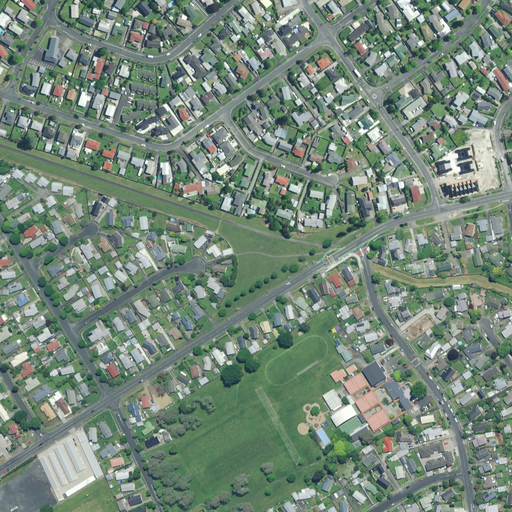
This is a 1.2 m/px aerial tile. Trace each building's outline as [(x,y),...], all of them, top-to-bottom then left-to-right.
[(35,6),(29,0),(20,0),(21,1),(30,11),(35,6)] [(119,10),(124,2),(124,0),(116,0),(113,6),(114,6),(111,10),(117,12),(119,9),(119,10)] [(471,0),(470,0),(461,0),(458,5),(463,10),(471,0)] [(152,11),(143,1),(137,6),(138,6),(135,9),(137,11),(140,8),(146,16),(152,11)] [(262,12),(256,1),(250,4),(255,15),(262,12)] [(339,10),(332,1),(327,4),(334,14),(339,10)] [(450,8),(444,1),(440,4),(446,11),(450,8)] [(511,1),(510,1),(510,2),(508,1),(507,3),(505,2),(505,3),(502,1),(499,5),(502,7),(502,8),(511,13),(511,1)] [(193,10),(191,4),(184,7),(187,14),(193,21),(198,16),(193,10)] [(397,18),(397,17),(396,9),(394,4),(387,7),(388,11),(390,19),(396,18),(397,18)] [(404,5),(402,7),(404,10),(402,11),(409,21),(420,14),(417,10),(413,12),(407,4),(405,6),(404,5)] [(13,10),(6,6),(3,11),(10,15),(13,10)] [(254,19),(243,6),(238,11),(244,18),(242,20),(245,23),(248,21),(250,23),(254,19)] [(439,11),(435,6),(430,10),(434,14),(439,11)] [(28,12),(22,8),(16,17),(25,23),(28,19),(25,17),(28,12)] [(459,14),(455,8),(444,16),(449,22),(459,14)] [(117,14),(109,11),(107,17),(114,20),(117,14)] [(500,13),(497,11),(493,14),(496,17),(503,26),(505,24),(506,25),(511,21),(503,12),(501,14),(500,13)] [(9,17),(1,12),(0,13),(0,25),(3,27),(9,17)] [(382,13),(375,14),(377,19),(376,20),(379,29),(383,35),(389,31),(385,26),(382,13)] [(425,19),(422,14),(416,18),(420,23),(425,19)] [(434,15),(433,14),(428,16),(429,18),(428,18),(430,22),(432,21),(434,28),(439,33),(444,28),(439,23),(436,15),(434,15)] [(94,21),(82,15),(79,22),(91,27),(94,21)] [(185,17),(182,15),(181,18),(177,17),(175,24),(187,28),(189,21),(184,20),(185,17)] [(291,28),(301,20),(297,15),(293,18),(290,20),(291,21),(288,23),(291,28)] [(144,22),(135,19),(133,28),(136,29),(137,27),(140,28),(141,25),(142,25),(144,22)] [(248,29),(246,27),(244,29),(243,28),(241,29),(235,19),(228,23),(231,28),(232,27),(236,34),(242,30),(242,31),(245,34),(246,36),(248,35),(247,34),(249,31),(248,29)] [(109,24),(106,23),(106,25),(99,22),(97,29),(107,32),(109,26),(109,24)] [(246,27),(248,29),(249,28),(251,31),(255,28),(251,24),(251,25),(248,22),(244,25),(246,27)] [(292,28),(291,28),(288,23),(287,22),(279,28),(280,29),(279,30),(283,37),(293,30),(291,28),(292,28)] [(347,37),(352,42),(369,27),(364,22),(347,37)] [(120,24),(116,23),(115,25),(114,25),(111,34),(116,36),(117,32),(123,34),(125,28),(119,26),(120,24)] [(21,30),(11,24),(10,27),(8,26),(7,28),(8,28),(7,29),(18,35),(21,30)] [(164,37),(165,40),(168,39),(167,35),(170,34),(171,37),(175,35),(171,26),(170,26),(169,24),(165,26),(166,28),(160,31),(163,37),(164,37)] [(432,38),(427,24),(420,27),(425,40),(432,38)] [(156,26),(150,25),(148,32),(155,34),(156,30),(155,29),(156,26)] [(308,32),(303,25),(297,29),(299,31),(292,36),(288,39),(287,36),(283,39),(290,49),(293,47),(292,45),(296,42),(305,35),(304,35),(308,32)] [(497,30),(492,25),(487,29),(497,40),(499,38),(501,40),(504,37),(502,35),(504,33),(499,28),(497,30)] [(221,33),(218,35),(223,40),(231,33),(225,27),(220,32),(221,33)] [(274,34),(270,29),(262,35),(267,43),(272,39),(270,36),(274,34)] [(0,36),(0,40),(10,47),(14,40),(8,37),(9,35),(5,32),(2,37),(0,36)] [(143,36),(131,32),(128,41),(133,43),(134,40),(141,42),(143,36)] [(416,35),(414,33),(412,34),(411,32),(407,35),(409,38),(406,41),(411,49),(416,45),(417,47),(424,43),(422,39),(420,40),(416,35)] [(230,38),(234,43),(238,39),(238,38),(240,37),(238,35),(236,37),(234,34),(230,38)] [(491,45),(490,45),(487,34),(480,36),(484,48),(489,46),(491,50),(497,47),(496,44),(494,44),(493,40),(490,41),(491,45)] [(59,39),(50,37),(48,50),(46,49),(43,60),(56,62),(57,58),(59,59),(60,53),(58,53),(59,49),(57,48),(59,39)] [(222,44),(215,37),(212,41),(214,43),(209,47),(216,55),(220,52),(217,49),(222,44)] [(280,43),(279,40),(272,42),(273,44),(270,45),(272,49),(274,48),(277,54),(284,51),(282,46),(281,43),(280,43)] [(362,45),(359,41),(353,45),(357,49),(361,54),(366,51),(364,49),(367,47),(364,43),(362,45)] [(400,42),(393,47),(394,49),(401,59),(405,56),(401,52),(406,49),(402,43),(401,44),(400,42)] [(478,52),(477,47),(473,42),(467,46),(470,49),(471,57),(476,56),(477,59),(482,58),(481,51),(478,52)] [(226,46),(222,49),(227,55),(231,51),(226,46)] [(75,52),(69,48),(65,56),(74,61),(78,55),(74,53),(75,52)] [(213,56),(206,48),(203,51),(205,54),(200,58),(204,63),(213,56)] [(266,50),(265,49),(264,50),(264,51),(263,52),(261,48),(257,51),(258,52),(257,53),(263,60),(268,56),(270,59),(273,56),(268,49),(266,50)] [(237,52),(245,62),(249,59),(241,49),(237,52)] [(368,56),(364,60),(366,61),(365,62),(371,66),(374,61),(377,53),(371,51),(369,57),(368,56)] [(468,59),(463,52),(458,56),(457,55),(453,58),(459,65),(468,59)] [(87,54),(81,53),(78,61),(83,63),(83,64),(87,66),(90,58),(86,57),(87,54)] [(192,56),(189,54),(185,58),(183,60),(188,65),(190,63),(195,70),(196,72),(193,75),(196,78),(196,77),(198,79),(202,75),(202,76),(206,72),(198,64),(200,62),(193,55),(192,56)] [(241,59),(237,54),(233,57),(236,62),(241,59)] [(399,61),(394,54),(385,61),(386,61),(384,62),(387,67),(389,66),(390,67),(394,64),(395,64),(399,61)] [(483,59),(482,60),(486,65),(492,61),(487,55),(483,58),(483,59)] [(257,67),(261,64),(258,60),(256,61),(253,56),(247,60),(254,71),(258,68),(257,67)] [(217,61),(214,57),(209,61),(212,65),(217,61)] [(331,63),(327,57),(323,59),(322,58),(316,61),(321,69),(331,63)] [(88,73),(86,78),(92,80),(93,78),(98,80),(105,60),(98,58),(93,72),(94,73),(94,75),(88,73)] [(66,62),(61,59),(58,64),(63,67),(66,62)] [(476,67),(471,60),(467,63),(472,69),(473,70),(476,67)] [(117,65),(111,62),(104,72),(110,76),(117,65)] [(374,70),(378,76),(378,75),(380,77),(384,74),(383,72),(386,69),(386,68),(387,67),(384,62),(382,64),(374,70)] [(456,76),(452,62),(443,64),(445,71),(447,70),(450,78),(456,76)] [(128,67),(121,65),(118,75),(127,78),(129,72),(127,71),(128,67)] [(246,69),(238,65),(235,72),(241,74),(239,77),(245,80),(249,71),(245,70),(246,69)] [(314,72),(310,65),(306,68),(310,75),(314,72)] [(186,74),(180,66),(177,68),(178,71),(172,75),(176,81),(186,74)] [(511,83),(511,82),(511,71),(507,66),(502,70),(511,83)] [(332,71),(330,68),(325,71),(332,81),(339,76),(334,70),(332,71)] [(489,73),(483,68),(480,71),(489,79),(492,76),(489,73)] [(502,75),(496,68),(491,72),(495,76),(504,91),(511,86),(509,83),(507,80),(505,80),(502,75)] [(216,75),(213,70),(203,78),(206,82),(216,75)] [(445,76),(441,71),(435,75),(433,72),(429,75),(435,83),(445,76)] [(310,82),(302,72),(298,75),(300,76),(296,79),(302,87),(303,86),(304,86),(310,82)] [(39,79),(38,73),(31,73),(32,79),(31,86),(37,87),(39,79)] [(160,87),(167,88),(169,78),(167,73),(160,75),(162,79),(160,87)] [(237,83),(230,74),(225,78),(231,87),(237,83)] [(191,81),(188,77),(181,82),(184,86),(191,81)] [(429,93),(429,84),(425,78),(419,82),(419,83),(422,88),(423,94),(429,93)] [(341,81),(339,79),(334,83),(336,86),(334,86),(337,90),(338,93),(347,86),(342,80),(341,81)] [(211,90),(205,81),(201,84),(207,92),(211,90)] [(223,86),(216,82),(213,87),(218,90),(215,92),(219,97),(227,91),(223,86)] [(50,85),(43,83),(40,93),(47,95),(50,85)] [(34,94),(36,89),(24,85),(22,91),(26,92),(26,93),(31,95),(32,93),(34,94)] [(56,86),(55,85),(52,94),(60,97),(61,94),(62,92),(61,92),(63,88),(61,87),(61,86),(57,85),(56,86)] [(288,90),(287,86),(280,87),(281,92),(280,92),(280,94),(282,94),(283,100),(290,99),(289,93),(290,93),(289,90),(288,90)] [(485,91),(477,86),(475,90),(482,95),(485,91)] [(184,91),(189,98),(194,95),(189,88),(184,91)] [(500,96),(496,91),(489,88),(486,94),(492,97),(496,100),(500,96)] [(75,90),(71,89),(70,91),(68,90),(65,98),(73,101),(74,98),(74,99),(75,97),(74,97),(76,93),(74,92),(75,90)] [(409,92),(414,99),(419,96),(414,89),(409,92)] [(85,93),(82,92),(77,105),(84,107),(86,101),(89,101),(90,97),(84,95),(85,93)] [(120,95),(110,92),(108,97),(118,100),(120,95)] [(186,101),(189,99),(184,92),(179,95),(184,101),(185,100),(186,101)] [(213,97),(209,92),(201,98),(206,106),(210,103),(208,101),(213,97)] [(334,99),(329,92),(326,94),(328,97),(324,99),(328,104),(334,99)] [(468,97),(462,92),(460,95),(457,93),(454,97),(455,98),(451,104),(457,108),(461,102),(463,103),(468,97)] [(479,95),(474,92),(470,98),(476,101),(479,95)] [(280,101),(274,93),(269,96),(272,98),(266,103),(270,108),(280,101)] [(406,98),(403,93),(399,96),(400,99),(394,103),(399,109),(412,99),(410,96),(406,98)] [(356,100),(353,94),(349,96),(341,95),(341,102),(341,105),(344,106),(345,103),(351,103),(356,100)] [(104,99),(95,96),(91,108),(97,110),(100,103),(102,104),(104,99)] [(320,97),(319,96),(316,98),(317,99),(314,101),(319,107),(320,112),(326,111),(325,103),(320,97)] [(180,101),(176,97),(168,103),(171,107),(180,101)] [(203,108),(196,97),(190,101),(193,107),(192,108),(195,111),(198,109),(199,110),(203,108)] [(426,105),(420,97),(401,111),(408,120),(413,116),(410,112),(418,106),(421,109),(426,105)] [(484,103),(484,102),(482,101),(482,103),(477,102),(476,110),(483,111),(483,110),(489,110),(489,103),(484,103)] [(364,110),(359,105),(357,103),(353,106),(355,108),(348,114),(346,111),(341,115),(345,120),(350,117),(352,120),(364,110)] [(115,107),(108,105),(104,115),(111,117),(115,107)] [(156,111),(161,117),(167,112),(163,106),(156,111)] [(269,117),(265,106),(259,108),(261,116),(259,116),(260,118),(261,119),(262,119),(269,117)] [(186,114),(185,108),(178,110),(180,117),(183,122),(189,118),(186,114)] [(477,112),(472,110),(467,120),(475,123),(476,122),(483,125),(487,119),(476,114),(477,112)] [(309,116),(306,111),(298,116),(294,111),(290,114),(299,126),(302,124),(301,122),(303,121),(305,122),(309,119),(308,118),(309,116)] [(7,118),(6,121),(4,120),(5,118),(2,117),(1,121),(5,123),(12,126),(15,115),(6,112),(4,117),(7,118)] [(128,114),(128,119),(130,119),(130,120),(132,120),(132,119),(136,119),(136,120),(138,120),(138,119),(140,119),(140,112),(128,112),(128,114)] [(257,127),(259,126),(259,125),(261,124),(258,121),(257,122),(256,122),(249,113),(242,118),(251,131),(253,130),(255,133),(255,132),(257,135),(261,132),(257,127)] [(373,121),(368,114),(366,116),(365,116),(359,120),(359,121),(357,122),(361,128),(363,126),(366,130),(373,124),(372,122),(373,121)] [(159,120),(155,115),(149,119),(148,118),(137,126),(140,130),(142,129),(143,131),(149,126),(149,125),(152,123),(153,124),(155,122),(156,122),(159,120)] [(179,125),(172,115),(166,119),(170,125),(167,127),(170,131),(179,125)] [(452,119),(445,115),(442,121),(447,123),(450,128),(456,124),(452,119)] [(467,119),(460,115),(457,120),(464,124),(467,119)] [(27,118),(20,116),(16,126),(25,129),(27,123),(25,123),(27,118)] [(325,123),(320,116),(317,118),(323,125),(325,123)] [(425,125),(420,118),(416,121),(409,126),(414,132),(425,125)] [(310,123),(315,129),(316,128),(316,127),(318,125),(318,124),(315,119),(310,123)] [(36,122),(32,120),(30,128),(40,131),(42,124),(36,123),(36,122)] [(440,123),(438,120),(431,126),(435,132),(440,129),(437,125),(440,123)] [(270,125),(267,121),(262,124),(265,129),(270,125)] [(338,128),(335,124),(330,128),(333,133),(330,135),(334,140),(342,134),(340,131),(338,128)] [(169,133),(163,126),(161,127),(160,125),(157,127),(157,126),(153,129),(151,131),(153,134),(153,133),(155,136),(158,134),(160,137),(162,135),(164,134),(165,135),(169,133)] [(50,128),(45,126),(42,136),(52,139),(54,134),(52,133),(52,130),(49,129),(50,128)] [(223,127),(211,135),(218,145),(222,142),(221,141),(228,135),(223,127)] [(282,129),(277,127),(274,135),(279,137),(285,139),(287,131),(282,129)] [(379,131),(376,127),(366,134),(372,142),(380,136),(377,132),(379,131)] [(67,133),(59,131),(56,141),(65,144),(67,138),(65,138),(67,133)] [(349,134),(347,131),(346,132),(347,133),(345,135),(346,136),(342,139),(344,143),(345,142),(346,144),(353,140),(349,134)] [(361,136),(358,131),(353,135),(351,136),(355,140),(356,139),(356,140),(361,136)] [(433,134),(432,131),(427,132),(428,135),(421,137),(422,143),(434,141),(433,138),(435,138),(435,135),(434,135),(433,134)] [(267,132),(261,137),(266,143),(274,146),(276,139),(271,137),(267,132)] [(82,138),(72,135),(69,144),(74,146),(75,144),(80,145),(82,138)] [(311,140),(310,139),(311,137),(308,136),(307,139),(303,137),(301,142),(309,145),(311,140)] [(201,141),(203,143),(202,144),(206,148),(210,153),(216,149),(209,139),(208,140),(207,138),(201,141)] [(97,151),(100,143),(89,140),(89,141),(87,140),(85,147),(97,151)] [(224,154),(226,157),(235,151),(227,140),(218,146),(221,149),(222,149),(225,153),(224,154)] [(387,146),(383,140),(377,145),(385,155),(391,150),(390,150),(392,149),(388,145),(387,146)] [(289,152),(291,145),(280,141),(278,147),(289,152)] [(332,151),(332,150),(335,151),(337,146),(334,145),(335,144),(331,142),(330,145),(329,144),(328,149),(332,151)] [(375,149),(371,142),(367,145),(371,152),(375,149)] [(299,145),(295,144),(295,145),(294,145),(291,152),(294,153),(294,154),(302,157),(305,149),(299,147),(299,145)] [(437,149),(434,145),(429,149),(432,154),(430,155),(434,160),(438,158),(447,151),(445,147),(444,148),(444,146),(439,149),(439,148),(437,149)] [(489,155),(487,147),(481,148),(482,149),(472,151),(474,158),(489,155)] [(115,150),(111,148),(110,152),(103,150),(101,156),(112,159),(115,150)] [(468,151),(467,148),(457,150),(458,153),(461,153),(462,157),(459,158),(460,162),(470,159),(469,156),(466,156),(465,152),(468,151)] [(75,151),(68,149),(65,157),(72,159),(75,151)] [(196,154),(193,150),(189,153),(192,158),(191,160),(198,170),(205,165),(202,161),(206,158),(204,156),(205,156),(201,151),(196,154)] [(125,162),(125,160),(127,161),(130,154),(118,151),(116,157),(118,158),(117,159),(125,162)] [(397,156),(394,151),(386,157),(389,161),(388,161),(392,166),(393,165),(394,166),(400,161),(396,156),(397,156)] [(225,157),(221,152),(217,156),(221,161),(225,157)] [(315,155),(311,153),(308,160),(314,162),(314,161),(320,163),(323,157),(315,154),(315,155)] [(341,157),(329,153),(327,160),(329,160),(328,162),(332,163),(333,162),(339,164),(341,157)] [(242,159),(236,154),(233,159),(228,162),(231,168),(238,164),(242,159)] [(347,172),(356,169),(353,156),(347,158),(348,159),(345,160),(347,167),(346,168),(347,172)] [(138,159),(132,157),(130,163),(135,165),(134,166),(138,167),(138,166),(142,167),(144,161),(138,159)] [(181,159),(176,163),(179,168),(180,173),(187,172),(185,163),(181,159)] [(449,164),(448,160),(444,161),(435,162),(436,167),(437,167),(438,171),(437,171),(438,175),(447,173),(447,172),(451,171),(450,168),(449,169),(448,164),(449,164)] [(153,166),(154,162),(148,161),(146,166),(147,166),(145,172),(152,174),(154,167),(153,166)] [(469,164),(469,161),(459,164),(459,167),(463,166),(464,171),(461,171),(461,175),(471,173),(471,169),(468,170),(467,165),(469,164)] [(490,165),(489,161),(479,163),(482,173),(488,172),(487,166),(490,165)] [(110,171),(112,164),(105,162),(102,169),(110,171)] [(168,174),(167,163),(159,163),(159,167),(161,167),(161,174),(168,174)] [(229,169),(225,164),(218,169),(218,168),(215,170),(219,176),(223,173),(224,173),(225,172),(229,169)] [(254,166),(247,164),(245,164),(244,168),(246,169),(243,175),(249,177),(251,172),(252,173),(253,169),(252,169),(254,166)] [(402,172),(406,169),(405,169),(406,168),(403,164),(402,164),(397,168),(393,176),(399,179),(402,172)] [(25,175),(17,169),(12,176),(17,179),(18,178),(21,180),(25,175)] [(270,172),(264,173),(264,177),(262,184),(268,187),(269,183),(272,184),(274,179),(271,178),(270,172)] [(37,179),(30,173),(25,180),(29,183),(30,181),(33,184),(37,179)] [(494,178),(492,174),(490,175),(490,174),(487,175),(488,176),(476,182),(478,188),(494,182),(493,179),(494,178)] [(282,185),(282,184),(286,186),(288,179),(283,177),(277,175),(274,181),(279,183),(279,184),(282,185)] [(367,183),(366,176),(358,177),(358,176),(351,177),(353,186),(367,183)] [(392,182),(391,177),(390,177),(390,176),(384,177),(386,184),(392,182)] [(50,183),(43,177),(37,184),(41,187),(43,185),(46,188),(50,183)] [(412,179),(404,181),(405,187),(414,185),(412,179)] [(204,181),(197,182),(199,195),(202,194),(202,189),(204,189),(204,190),(206,190),(206,195),(219,194),(218,189),(218,190),(217,184),(205,186),(204,181)] [(451,197),(476,191),(474,182),(449,187),(449,185),(444,186),(446,195),(451,194),(451,197)] [(62,184),(52,183),(52,185),(54,185),(53,189),(52,189),(52,192),(58,192),(58,190),(61,190),(62,184)] [(197,190),(196,183),(181,187),(183,194),(197,190)] [(302,184),(298,183),(297,186),(290,184),(288,190),(298,194),(302,184)] [(0,199),(2,201),(11,191),(14,193),(16,190),(14,188),(13,189),(7,184),(1,192),(0,190),(0,199)] [(387,190),(386,184),(377,186),(379,192),(387,190)] [(421,200),(417,185),(410,187),(413,202),(421,200)] [(73,187),(64,187),(63,195),(71,196),(71,194),(73,194),(73,187)] [(323,192),(310,190),(309,197),(318,198),(318,200),(321,201),(321,199),(323,192)] [(239,207),(244,195),(240,193),(239,195),(235,193),(233,197),(235,198),(233,204),(239,207)] [(406,204),(403,194),(398,195),(399,198),(394,199),(393,196),(391,197),(393,205),(394,207),(406,204)] [(76,202),(74,199),(76,198),(75,195),(62,204),(65,209),(76,202)] [(327,205),(326,208),(332,210),(335,201),(336,195),(329,195),(329,200),(327,199),(325,204),(327,205)] [(57,203),(52,196),(47,199),(48,202),(46,204),(49,208),(57,203)] [(104,203),(105,202),(113,208),(117,202),(112,198),(111,199),(107,197),(107,198),(104,196),(101,201),(104,203)] [(365,202),(363,196),(358,197),(360,205),(360,204),(364,218),(370,216),(368,211),(372,210),(370,201),(365,202)] [(387,204),(385,196),(377,197),(379,203),(376,203),(378,210),(386,208),(385,204),(387,204)] [(19,201),(17,197),(5,204),(9,210),(13,207),(15,210),(19,207),(18,205),(20,203),(19,201)] [(220,209),(226,211),(226,210),(228,211),(230,205),(229,205),(231,199),(225,197),(220,209)] [(262,201),(251,197),(249,204),(251,205),(250,208),(255,210),(256,207),(259,208),(258,213),(263,215),(265,209),(264,208),(266,201),(262,200),(262,201)] [(103,204),(94,201),(92,207),(93,207),(90,213),(98,216),(103,204)] [(45,211),(40,203),(32,208),(35,213),(38,211),(40,214),(45,211)] [(82,204),(75,204),(76,215),(79,219),(86,215),(82,209),(82,204)] [(57,213),(54,209),(49,212),(52,217),(57,213)] [(287,212),(277,209),(275,215),(289,220),(292,211),(288,209),(287,212)] [(31,219),(28,213),(18,219),(21,225),(31,219)] [(77,223),(71,214),(62,219),(64,223),(68,221),(71,227),(77,223)] [(134,221),(133,216),(121,217),(122,222),(124,222),(125,227),(132,226),(131,221),(134,221)] [(316,221),(316,216),(310,216),(310,219),(304,219),(304,226),(311,226),(311,227),(316,227),(316,226),(318,226),(318,228),(322,228),(322,221),(316,221)] [(148,230),(147,217),(139,217),(141,230),(148,230)] [(491,231),(492,235),(495,235),(495,234),(496,234),(503,233),(502,224),(501,225),(500,222),(503,221),(502,217),(489,219),(490,223),(492,222),(494,231),(491,231)] [(63,227),(61,228),(58,220),(51,223),(56,235),(63,232),(63,231),(64,230),(63,227)] [(488,224),(487,220),(477,221),(478,226),(480,226),(481,232),(487,231),(486,225),(488,224)] [(176,225),(168,223),(166,229),(176,233),(183,231),(182,224),(176,225)] [(473,224),(468,223),(465,235),(472,237),(474,227),(472,226),(473,224)] [(38,231),(34,225),(31,228),(28,231),(23,232),(25,238),(32,236),(38,231)] [(461,234),(462,234),(462,231),(461,231),(460,226),(453,227),(454,233),(452,233),(453,241),(450,241),(451,247),(457,247),(456,240),(462,240),(461,234)] [(47,238),(49,241),(55,238),(52,233),(50,234),(49,231),(46,232),(48,236),(46,237),(47,238)] [(114,236),(110,238),(112,242),(115,241),(116,248),(123,247),(121,237),(117,232),(113,234),(114,236)] [(442,242),(434,233),(430,236),(432,238),(430,239),(433,242),(434,241),(437,246),(442,242)] [(425,240),(423,234),(414,236),(415,240),(418,240),(419,246),(428,244),(427,239),(425,240)] [(47,243),(45,239),(43,236),(30,244),(33,250),(41,244),(42,246),(48,243),(47,243)] [(208,240),(203,236),(194,244),(199,249),(208,240)] [(111,249),(105,238),(101,240),(102,242),(99,244),(101,248),(102,247),(105,253),(111,249)] [(410,253),(413,245),(412,239),(406,240),(406,244),(404,250),(410,253)] [(401,248),(398,240),(392,241),(392,243),(388,244),(390,251),(401,248)] [(145,247),(141,242),(136,245),(139,251),(145,247)] [(218,243),(215,245),(207,251),(209,254),(212,252),(216,258),(221,255),(217,248),(220,246),(218,243)] [(167,257),(159,244),(153,248),(155,252),(154,253),(160,261),(167,257)] [(493,249),(491,244),(480,248),(483,254),(493,249)] [(179,245),(179,246),(175,246),(174,252),(178,253),(178,252),(185,254),(186,247),(179,245)] [(378,247),(380,253),(378,258),(379,259),(384,260),(387,253),(385,245),(378,247)] [(93,251),(91,246),(85,248),(86,250),(83,252),(88,260),(94,257),(91,252),(93,251)] [(84,262),(78,252),(72,256),(76,261),(73,263),(78,269),(81,267),(79,265),(84,262)] [(478,252),(472,253),(475,267),(482,265),(478,252)] [(147,257),(138,253),(136,257),(141,259),(140,261),(142,263),(146,269),(152,266),(147,257)] [(504,257),(499,253),(495,258),(491,254),(488,258),(500,268),(503,265),(500,262),(504,257)] [(9,265),(7,258),(3,259),(3,260),(0,260),(0,270),(3,269),(2,267),(9,265)] [(92,271),(87,262),(82,265),(87,273),(92,271)] [(139,268),(130,262),(126,268),(132,271),(130,274),(134,276),(139,268)] [(441,263),(441,264),(438,265),(439,272),(452,269),(450,262),(447,263),(446,262),(441,263)] [(419,264),(420,265),(416,266),(416,264),(405,266),(406,271),(412,270),(413,274),(425,272),(423,263),(422,263),(419,264)] [(56,274),(57,274),(56,273),(59,271),(59,272),(62,270),(58,264),(52,267),(48,270),(53,278),(57,275),(56,274)] [(217,265),(212,267),(213,273),(218,272),(225,274),(227,267),(217,265)] [(108,271),(105,267),(98,271),(101,275),(108,271)] [(352,271),(349,267),(342,271),(346,277),(345,278),(348,282),(355,278),(351,272),(352,271)] [(75,273),(73,268),(67,272),(69,276),(75,273)] [(128,278),(119,270),(114,276),(124,283),(128,278)] [(337,288),(339,287),(340,287),(343,285),(339,278),(340,277),(338,273),(329,278),(331,283),(333,282),(337,288)] [(69,285),(64,277),(59,280),(61,284),(57,287),(60,291),(69,285)] [(114,289),(110,277),(104,280),(108,291),(114,289)] [(216,280),(210,277),(209,279),(210,280),(207,286),(215,290),(214,293),(218,294),(221,287),(219,286),(219,285),(215,283),(216,280)] [(389,282),(388,280),(384,281),(386,288),(388,294),(395,292),(392,281),(389,282)] [(185,288),(180,281),(176,283),(178,285),(172,289),(176,294),(185,288)] [(329,294),(326,282),(319,284),(322,296),(329,294)] [(22,289),(20,283),(8,287),(10,293),(22,289)] [(65,294),(65,295),(64,296),(67,301),(74,297),(79,288),(78,287),(79,286),(76,284),(76,286),(74,285),(72,289),(71,288),(70,290),(69,289),(67,292),(65,294)] [(103,296),(98,285),(91,287),(96,299),(103,296)] [(199,285),(193,289),(197,294),(198,299),(205,298),(203,290),(199,285)] [(405,290),(405,287),(400,288),(401,293),(403,297),(407,296),(407,294),(409,293),(408,289),(405,290)] [(171,299),(164,288),(159,292),(166,303),(171,299)] [(321,300),(313,288),(308,291),(315,303),(321,300)] [(446,292),(445,289),(423,297),(424,299),(426,299),(427,302),(444,297),(443,293),(446,292)] [(197,304),(189,290),(184,293),(190,302),(189,302),(192,307),(197,304)] [(348,295),(345,290),(338,295),(341,299),(348,295)] [(359,302),(355,293),(350,295),(350,296),(345,298),(348,305),(353,302),(354,303),(359,302)] [(461,311),(461,312),(463,312),(464,314),(467,313),(466,310),(468,310),(464,299),(467,298),(465,293),(457,296),(458,298),(455,299),(456,302),(457,301),(458,305),(454,307),(456,311),(458,311),(459,312),(461,311)] [(24,297),(23,294),(18,298),(20,301),(17,303),(20,308),(30,301),(27,296),(24,297)] [(160,305),(154,294),(147,298),(150,304),(151,303),(154,309),(160,305)] [(478,300),(477,294),(470,297),(472,303),(471,303),(474,311),(478,310),(477,307),(482,305),(480,300),(478,300)] [(305,300),(300,297),(295,303),(305,311),(309,305),(304,302),(305,300)] [(401,302),(400,297),(388,298),(389,303),(392,303),(393,308),(399,307),(399,302),(401,302)] [(498,309),(501,303),(489,297),(485,305),(490,307),(491,306),(498,309)] [(15,306),(11,299),(9,300),(9,301),(6,303),(10,309),(15,306)] [(88,308),(82,299),(72,305),(75,310),(78,314),(88,308)] [(145,300),(141,302),(140,300),(134,304),(139,313),(149,318),(151,314),(149,312),(150,310),(144,307),(148,305),(145,300)] [(39,312),(34,303),(30,305),(31,309),(24,311),(26,317),(34,315),(39,312)] [(286,312),(287,318),(288,318),(288,320),(295,319),(292,305),(285,307),(286,311),(286,312)] [(349,310),(346,305),(339,310),(341,313),(336,315),(338,318),(341,316),(343,321),(353,315),(357,320),(365,316),(361,309),(359,311),(357,308),(352,311),(351,309),(349,310)] [(200,306),(199,307),(198,306),(192,310),(197,316),(194,318),(197,321),(205,315),(201,310),(202,309),(200,306)] [(411,316),(407,306),(399,309),(400,311),(397,313),(401,322),(405,321),(404,319),(411,316)] [(448,310),(442,307),(440,311),(439,311),(436,317),(442,320),(448,310)] [(137,320),(131,309),(123,314),(126,320),(128,319),(131,324),(137,320)] [(511,316),(510,310),(498,313),(500,319),(511,316)] [(17,312),(13,314),(19,325),(21,323),(19,319),(21,318),(17,312)] [(280,313),(273,315),(276,327),(283,325),(280,313)] [(47,323),(42,316),(37,319),(38,320),(33,323),(37,329),(47,323)] [(192,323),(186,316),(181,320),(185,326),(185,330),(193,329),(192,323)] [(114,327),(116,325),(118,332),(124,330),(121,321),(116,317),(110,322),(114,327)] [(425,322),(419,319),(413,330),(406,337),(410,342),(419,333),(425,322)] [(150,325),(147,320),(138,325),(142,331),(146,328),(150,325)] [(271,332),(268,321),(260,324),(262,328),(265,334),(271,332)] [(452,333),(458,329),(462,329),(463,322),(450,321),(449,325),(452,325),(452,328),(449,330),(452,333)] [(32,326),(29,322),(21,327),(23,331),(32,326)] [(370,329),(368,322),(356,325),(357,332),(370,329)] [(161,327),(158,323),(152,327),(155,331),(161,327)] [(350,327),(348,323),(345,325),(348,330),(346,331),(348,335),(353,332),(353,330),(355,329),(354,327),(356,326),(354,324),(350,327)] [(511,334),(511,325),(511,324),(506,328),(507,329),(502,333),(506,339),(511,334)] [(255,325),(249,329),(251,332),(251,335),(252,335),(252,339),(258,338),(258,329),(255,325)] [(8,330),(6,326),(2,329),(4,332),(0,334),(0,342),(14,335),(10,329),(8,330)] [(53,336),(52,335),(54,334),(49,327),(48,328),(42,332),(43,334),(38,338),(41,343),(53,336)] [(182,337),(176,327),(167,332),(170,336),(172,335),(176,340),(182,337)] [(101,333),(98,329),(94,331),(95,332),(92,334),(91,333),(88,335),(93,343),(104,336),(104,337),(109,334),(107,330),(101,333)] [(470,334),(467,331),(461,335),(468,344),(474,339),(472,337),(474,336),(471,333),(470,334)] [(378,339),(376,332),(364,336),(366,343),(378,339)] [(170,345),(163,334),(157,338),(160,343),(159,344),(161,348),(165,345),(166,347),(170,345)] [(452,338),(448,334),(444,337),(447,342),(452,338)] [(432,340),(426,335),(421,340),(422,341),(418,345),(423,349),(432,340)] [(247,348),(245,336),(238,337),(241,349),(247,348)] [(21,342),(19,339),(17,341),(16,340),(11,344),(2,349),(6,355),(20,346),(19,344),(21,342)] [(153,344),(146,340),(143,346),(149,350),(152,355),(158,352),(153,344)] [(61,347),(58,341),(47,346),(50,353),(58,349),(57,349),(61,347)] [(259,347),(255,341),(252,344),(253,346),(248,349),(252,355),(257,352),(256,349),(259,347)] [(429,350),(428,349),(425,355),(432,359),(438,350),(442,346),(437,341),(433,345),(429,350)] [(41,351),(36,342),(30,345),(36,354),(41,351)] [(235,354),(232,342),(225,344),(228,355),(235,354)] [(99,356),(110,350),(107,346),(105,347),(102,343),(96,347),(99,351),(97,352),(99,356)] [(451,347),(448,343),(441,348),(444,352),(451,347)] [(343,344),(336,348),(346,363),(353,359),(343,344)] [(386,351),(384,344),(371,348),(372,355),(386,351)] [(473,358),(474,358),(472,354),(477,352),(482,350),(479,344),(468,347),(463,351),(468,357),(466,358),(468,361),(470,359),(470,360),(471,361),(473,358)] [(139,353),(136,348),(130,352),(138,364),(146,359),(141,352),(139,353)] [(221,353),(218,349),(212,353),(221,367),(224,364),(223,363),(225,361),(223,358),(226,356),(223,352),(221,353)] [(69,359),(64,350),(55,356),(59,363),(64,359),(65,362),(69,359)] [(29,358),(24,352),(14,358),(15,360),(11,363),(14,368),(29,358)] [(125,357),(123,354),(119,357),(124,365),(123,365),(127,370),(133,366),(126,356),(125,357)] [(471,361),(469,363),(472,366),(474,364),(480,370),(489,360),(490,362),(492,360),(486,354),(482,358),(478,355),(474,359),(473,358),(471,361)] [(209,356),(202,359),(204,364),(204,370),(210,371),(211,362),(209,356)] [(448,366),(442,357),(437,361),(439,364),(436,366),(440,371),(448,366)] [(34,372),(28,362),(22,366),(25,370),(20,373),(24,378),(34,372)] [(376,362),(364,369),(375,386),(387,378),(376,362)] [(120,374),(113,364),(107,368),(114,378),(120,374)] [(200,377),(197,365),(189,367),(193,379),(200,377)] [(357,370),(354,365),(346,370),(349,375),(357,370)] [(74,373),(73,367),(62,370),(63,375),(74,373)] [(456,372),(450,367),(446,372),(443,370),(439,375),(448,382),(456,372)] [(500,373),(496,367),(483,376),(487,382),(500,373)] [(347,376),(342,369),(338,371),(337,370),(330,374),(336,383),(347,376)] [(472,376),(469,371),(462,375),(466,380),(472,376)] [(182,372),(177,378),(187,385),(191,380),(186,377),(187,375),(182,372)] [(83,380),(79,373),(74,376),(79,383),(83,380)] [(360,374),(344,385),(352,396),(368,385),(360,374)] [(209,382),(206,377),(199,381),(202,386),(209,382)] [(33,380),(31,378),(25,381),(28,385),(25,387),(28,392),(40,384),(37,378),(33,380)] [(395,378),(384,385),(395,400),(405,393),(395,378)] [(501,382),(499,378),(494,381),(495,384),(493,385),(495,390),(498,389),(498,390),(508,386),(505,380),(501,382)] [(176,392),(173,380),(166,382),(169,393),(176,392)] [(466,387),(464,383),(462,382),(461,383),(458,380),(456,381),(453,383),(456,387),(452,389),(456,395),(464,389),(464,388),(466,387)] [(92,394),(85,383),(78,387),(85,398),(92,394)] [(51,393),(50,392),(52,390),(49,386),(47,388),(45,385),(40,388),(42,391),(33,397),(37,403),(47,396),(49,398),(51,396),(49,395),(51,393)] [(154,388),(155,389),(151,393),(158,398),(165,400),(166,393),(161,392),(163,391),(160,388),(156,385),(154,388)] [(342,403),(333,389),(323,396),(332,410),(342,403)] [(511,402),(511,390),(508,394),(509,395),(503,399),(508,405),(511,402)] [(76,403),(73,391),(67,392),(70,405),(76,403)] [(372,392),(355,402),(363,414),(379,403),(372,392)] [(471,394),(470,392),(459,400),(463,406),(474,398),(472,397),(475,395),(473,393),(471,394)] [(406,395),(399,399),(407,411),(413,406),(406,395)] [(150,407),(148,396),(142,397),(143,404),(142,404),(143,409),(150,407)] [(68,407),(63,397),(59,399),(60,400),(57,402),(65,415),(70,412),(68,408),(68,407)] [(56,417),(48,403),(40,408),(43,412),(44,412),(47,417),(48,416),(51,421),(56,417)] [(139,410),(141,410),(140,405),(137,406),(136,403),(131,404),(131,406),(128,407),(130,412),(132,412),(134,418),(131,419),(132,424),(136,422),(138,427),(143,425),(140,416),(139,410)] [(8,414),(1,405),(0,405),(0,415),(5,422),(10,419),(7,415),(8,414)] [(358,414),(352,405),(332,417),(338,427),(358,414)] [(484,413),(479,405),(472,410),(473,410),(466,415),(470,421),(481,413),(482,414),(484,413)] [(383,409),(367,420),(375,431),(391,421),(383,409)] [(413,414),(410,409),(406,412),(411,420),(420,414),(419,412),(416,414),(415,413),(413,414)] [(367,421),(362,413),(358,415),(364,423),(367,421)] [(435,422),(433,415),(420,418),(422,424),(435,422)] [(401,427),(397,419),(392,422),(396,430),(401,427)] [(106,426),(104,421),(98,424),(104,436),(106,439),(112,436),(107,426),(106,426)] [(489,429),(487,422),(472,428),(474,434),(489,429)] [(22,436),(17,423),(9,426),(12,435),(14,434),(16,439),(22,436)] [(154,430),(150,423),(145,426),(147,429),(142,432),(145,436),(154,430)] [(370,432),(366,426),(351,436),(355,442),(370,432)] [(425,435),(428,434),(430,441),(435,439),(435,437),(442,435),(440,428),(435,430),(435,427),(423,430),(425,435)] [(322,441),(316,431),(312,434),(319,444),(322,441)] [(400,432),(396,432),(396,441),(413,442),(413,435),(400,434),(400,432)] [(83,433),(77,435),(81,443),(87,440),(83,433)] [(478,437),(478,439),(472,441),(475,448),(486,444),(487,443),(483,434),(478,437)] [(172,441),(169,435),(164,437),(167,443),(172,441)] [(387,447),(383,448),(384,452),(392,452),(394,451),(393,444),(391,440),(393,439),(391,435),(383,440),(387,446),(387,447)] [(160,443),(158,437),(153,439),(152,438),(145,442),(148,448),(160,443)] [(87,468),(73,438),(64,442),(78,472),(87,468)] [(88,441),(81,444),(97,478),(103,475),(88,441)] [(333,445),(331,442),(323,448),(325,450),(333,445)] [(402,450),(403,451),(408,450),(403,442),(399,443),(401,445),(400,446),(402,450)] [(443,442),(419,448),(422,458),(446,451),(443,442)] [(118,453),(112,443),(106,447),(107,448),(99,453),(103,459),(108,456),(109,458),(112,456),(113,457),(118,453)] [(62,446),(54,449),(70,483),(77,479),(62,446)] [(373,450),(370,446),(362,450),(365,455),(373,450)] [(479,452),(480,453),(476,455),(477,458),(479,460),(490,455),(486,449),(479,452)] [(398,452),(396,453),(397,454),(392,457),(395,462),(400,459),(399,458),(409,453),(408,450),(403,451),(402,450),(398,452)] [(428,471),(446,466),(446,465),(448,464),(448,466),(454,465),(453,464),(455,461),(452,452),(449,453),(448,451),(445,452),(442,453),(443,457),(429,461),(429,463),(426,464),(428,471)] [(53,453),(49,455),(63,486),(68,484),(53,453)] [(378,460),(372,454),(362,463),(367,468),(373,462),(374,462),(374,463),(378,460)] [(45,457),(39,459),(54,490),(59,488),(45,457)] [(124,465),(122,457),(110,460),(112,468),(124,465)] [(418,471),(413,459),(406,462),(411,474),(418,471)] [(355,465),(350,462),(349,464),(348,463),(343,474),(345,476),(344,478),(348,480),(355,465)] [(493,469),(491,463),(479,468),(481,474),(493,469)] [(385,471),(381,465),(376,468),(381,474),(385,471)] [(404,478),(402,466),(395,468),(396,473),(394,473),(395,476),(397,476),(397,479),(404,478)] [(361,474),(359,470),(356,472),(356,473),(352,476),(354,479),(361,474)] [(130,478),(129,472),(117,474),(118,480),(130,478)] [(385,476),(382,474),(376,481),(386,489),(391,484),(383,479),(385,476)] [(364,475),(357,479),(359,483),(367,479),(364,475)] [(484,489),(485,490),(492,489),(492,487),(497,486),(496,480),(492,480),(491,477),(486,478),(487,480),(484,480),(485,484),(483,485),(484,489)] [(333,481),(326,479),(325,483),(324,482),(321,489),(328,492),(333,481)] [(375,486),(368,483),(365,489),(370,491),(375,496),(380,491),(375,486)] [(135,490),(134,484),(121,485),(122,492),(135,490)] [(456,494),(451,488),(442,495),(446,501),(456,494)] [(309,492),(308,489),(301,490),(302,493),(299,494),(300,500),(314,498),(313,496),(316,495),(315,491),(309,492)] [(344,494),(341,490),(334,495),(336,499),(344,494)] [(367,499),(357,491),(352,496),(363,504),(367,499)] [(497,498),(492,491),(483,497),(487,503),(494,498),(495,499),(497,498)] [(300,499),(295,492),(291,495),(296,501),(300,499)] [(143,503),(140,494),(129,498),(131,506),(143,503)] [(430,503),(432,502),(429,496),(420,500),(425,511),(426,511),(433,509),(430,503)] [(126,511),(127,511),(122,500),(117,503),(120,511),(126,511)] [(344,504),(343,501),(339,502),(341,511),(347,511),(346,504),(344,504)] [(292,506),(289,502),(282,506),(285,511),(286,511),(287,511),(295,511),(295,510),(297,508),(294,504),(292,506)] [(319,511),(326,508),(323,503),(313,509),(314,511),(319,511)] [(419,511),(420,511),(416,503),(411,505),(412,507),(406,511),(419,511)]
